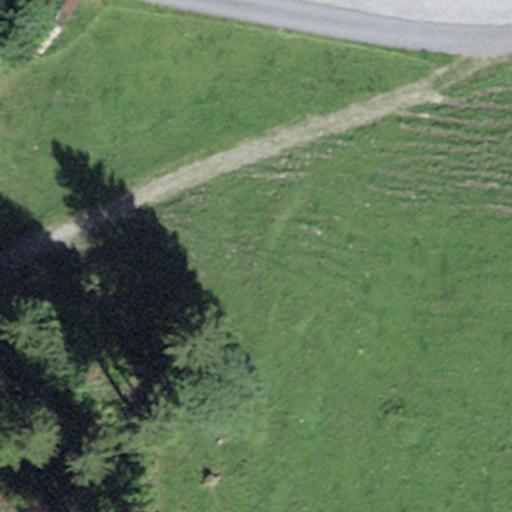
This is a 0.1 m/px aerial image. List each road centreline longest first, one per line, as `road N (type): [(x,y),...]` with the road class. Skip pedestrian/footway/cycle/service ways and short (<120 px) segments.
road 1 (track): [(511,47),(404,102),(127,195),(0,275)]
road 2 (unclassified): [(511,42),(426,39),(207,0)]
